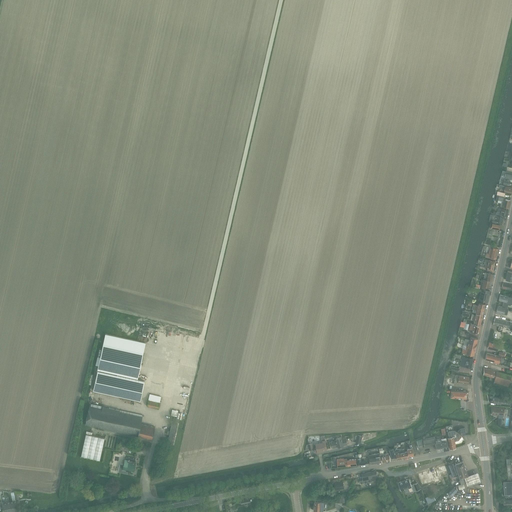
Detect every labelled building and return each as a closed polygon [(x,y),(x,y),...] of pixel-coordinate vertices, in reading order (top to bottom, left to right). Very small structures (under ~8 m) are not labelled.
[(504,191),(511,193),(511,187),(499,185),(499,188),(505,190),(504,191)] [(505,197),(504,197),(499,195),(498,200),(501,201),(500,207),(503,207),(509,208),(511,200),(505,199),(504,199),(505,197)] [(496,214),(499,215),(499,216),(503,216),(502,218),(506,219),(508,210),(501,208),(500,212),(497,212),(496,214)] [(505,225),(506,219),(502,218),(503,216),(499,216),(497,223),(505,225)] [(486,257),(495,259),(496,259),(498,248),(490,246),(488,253),(487,253),(486,257)] [(485,272),(484,279),(492,281),(494,274),(485,272)] [(486,289),(486,287),(491,288),(492,281),(484,279),(482,288),(486,289)] [(481,289),(478,300),(487,302),(490,291),(481,289)] [(497,306),(496,313),(503,314),(505,308),(505,305),(506,304),(508,304),(511,305),(511,297),(507,297),(507,296),(500,295),(499,300),(503,301),(502,304),(502,307),(497,306)] [(477,310),(476,313),(483,315),(484,309),(472,307),(472,309),(477,310)] [(511,331),(511,321),(495,318),(493,324),(511,328),(511,331)] [(472,330),(472,331),(472,332),(472,333),(472,334),(474,334),(474,333),(479,334),(481,326),(471,324),(470,324),(469,329),(472,330)] [(98,371),(93,390),(140,401),(145,382),(137,380),(145,343),(105,334),(97,370),(117,374),(117,375),(98,371)] [(467,354),(473,356),(478,338),(471,337),(470,340),(465,339),(463,345),(464,345),(462,353),(463,353),(465,354),(467,354)] [(497,350),(498,347),(502,348),(503,344),(499,343),(498,344),(489,342),(488,348),(490,349),(489,349),(494,350),(497,350)] [(487,353),(485,360),(499,364),(500,356),(487,353)] [(462,356),(460,366),(466,367),(466,368),(468,368),(471,368),(473,359),(462,356)] [(484,368),(483,375),(494,378),(493,382),(496,383),(498,384),(500,384),(500,385),(508,387),(509,382),(511,375),(496,371),(484,368)] [(454,383),(458,384),(458,383),(468,384),(469,377),(448,374),(448,377),(454,378),(454,383)] [(148,400),(147,406),(158,409),(160,402),(161,397),(149,394),(148,400)] [(90,403),(85,424),(152,440),(155,427),(141,424),(143,415),(90,403)] [(502,416),(503,408),(492,407),(491,415),(496,416),(496,415),(498,415),(497,418),(501,419),(502,416)] [(169,435),(167,443),(173,444),(178,424),(172,423),(170,431),(167,431),(166,434),(169,435)] [(453,430),(446,431),(448,437),(447,437),(449,449),(450,449),(456,448),(456,447),(455,441),(458,440),(461,436),(462,436),(463,435),(466,435),(464,427),(459,428),(460,429),(457,432),(454,430),(453,430)] [(86,434),(81,456),(100,460),(105,438),(86,434)] [(314,447),(315,452),(327,450),(325,441),(325,440),(325,436),(321,436),(322,441),(322,442),(314,444),(314,447)] [(337,447),(343,446),(347,445),(345,438),(341,439),(340,437),(335,438),(336,440),(330,442),(332,448),(337,447)] [(423,439),(424,449),(436,446),(437,451),(442,450),(442,449),(441,443),(441,442),(441,441),(440,438),(435,439),(435,437),(431,438),(423,439)] [(417,441),(415,441),(417,448),(418,447),(418,446),(424,445),(422,439),(417,441)] [(383,448),(379,448),(380,453),(380,454),(380,456),(381,462),(390,461),(389,455),(385,455),(384,456),(384,454),(383,454),(383,450),(383,448)] [(389,450),(391,459),(396,458),(397,460),(408,457),(407,451),(405,452),(404,449),(402,449),(402,448),(394,450),(393,449),(391,449),(389,450)] [(377,453),(369,454),(370,463),(370,464),(381,462),(380,456),(380,453),(377,453)] [(120,463),(118,472),(127,474),(128,470),(134,472),(134,470),(135,469),(135,468),(136,461),(135,461),(135,459),(126,457),(125,459),(124,464),(120,463)] [(356,466),(356,465),(356,459),(347,460),(347,458),(336,459),(337,467),(356,466)] [(463,461),(455,464),(458,474),(459,477),(459,478),(460,479),(461,478),(466,476),(468,476),(467,473),(463,461)] [(458,474),(453,462),(448,464),(449,465),(446,466),(449,473),(451,472),(453,476),(458,474)] [(508,481),(503,481),(504,494),(505,494),(505,496),(511,496),(511,494),(511,493),(511,479),(511,480),(511,479),(511,473),(511,470),(510,464),(506,464),(507,471),(508,481)] [(358,479),(359,483),(374,481),(373,479),(377,479),(376,471),(361,474),(362,479),(358,479)] [(473,474),(468,476),(466,476),(467,477),(465,478),(467,483),(468,485),(476,482),(479,481),(481,481),(478,472),(476,473),(473,474)] [(409,479),(398,483),(401,491),(411,487),(413,491),(420,489),(417,483),(413,484),(411,485),(409,479)] [(334,483),(335,488),(335,490),(344,488),(343,481),(334,483)] [(451,497),(457,491),(454,487),(448,493),(451,497)] [(13,502),(10,502),(12,511),(19,510),(18,501),(16,501),(14,492),(11,493),(11,495),(13,502)] [(432,494),(425,498),(428,503),(435,500),(432,494)] [(345,495),(336,495),(336,503),(345,503),(345,495)] [(511,498),(503,499),(504,506),(511,505),(511,498)] [(4,511),(8,511),(12,511),(10,502),(3,504),(4,511)] [(314,502),(313,511),(323,511),(324,502),(314,502)]
